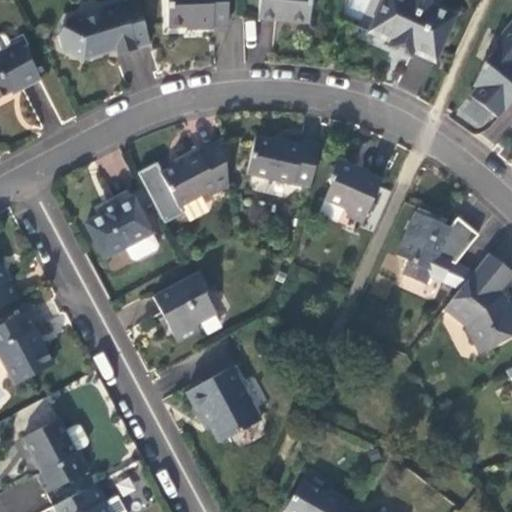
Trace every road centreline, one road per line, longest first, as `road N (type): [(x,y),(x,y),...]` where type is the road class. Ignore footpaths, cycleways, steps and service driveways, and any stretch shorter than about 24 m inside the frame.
road 1 (residential): [(511,203),(426,136),(363,108),(281,91),(203,98),(119,120),(25,173)]
road 2 (residential): [(206,511),(25,173)]
